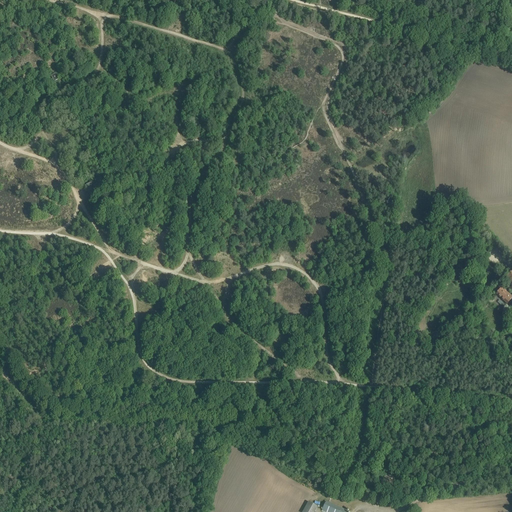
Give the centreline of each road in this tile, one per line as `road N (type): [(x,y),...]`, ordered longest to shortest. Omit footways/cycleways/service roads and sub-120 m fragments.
road 1 (track): [(137,260),(207,282),(228,318),(305,382)]
road 2 (track): [(511,402),(365,386)]
road 3 (track): [(186,144),(196,170),(188,255),(207,282)]
road 4 (track): [(415,511),(414,500),(466,482),(511,442)]
